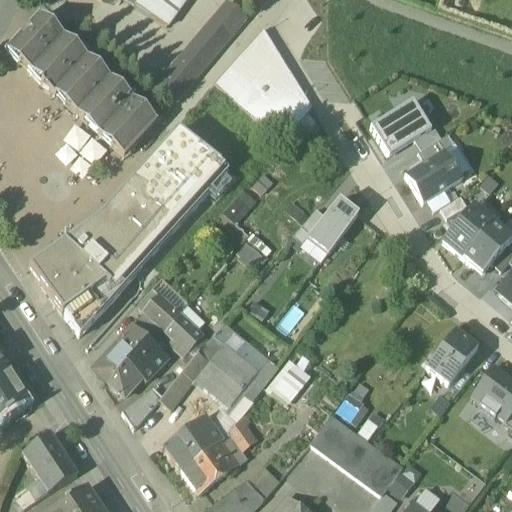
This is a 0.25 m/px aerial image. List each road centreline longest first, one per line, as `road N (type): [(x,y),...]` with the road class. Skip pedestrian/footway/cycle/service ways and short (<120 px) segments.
road 1 (residential): [(293,0),(332,107),(440,295),(511,349)]
road 2 (secondary): [(0,303),(141,511)]
